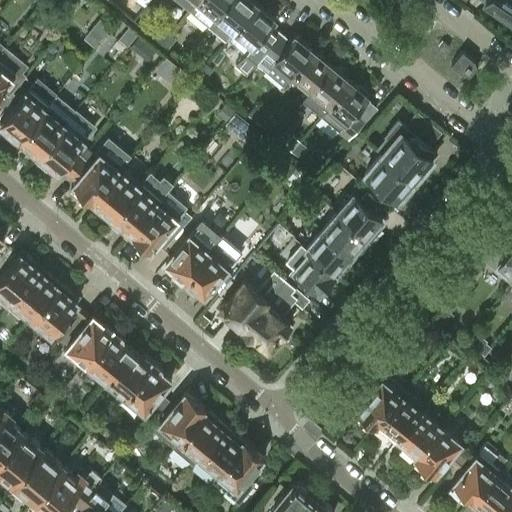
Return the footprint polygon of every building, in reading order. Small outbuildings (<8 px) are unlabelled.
[(207,24),(227,0),(195,0),(188,9),(207,24)] [(225,39),(227,37),(256,2),(253,0),(227,0),(207,24),(225,39)] [(511,0),(485,0),(511,18),(511,0)] [(264,8),(256,2),(227,37),(245,52),(255,60),(273,39),(264,31),(275,17),(272,15),(272,12),(266,8),(264,8)] [(96,42),(112,24),(101,14),(85,33),(96,42)] [(162,27),(154,37),(161,42),(169,32),(162,27)] [(169,32),(161,42),(167,48),(175,38),(169,32)] [(283,46),(273,39),(255,60),(266,69),(272,61),(290,76),(312,48),(304,41),(305,39),(298,34),(296,35),(294,33),(283,46)] [(444,51),(449,45),(443,40),(439,46),(444,51)] [(0,47),(0,88),(3,85),(10,91),(24,74),(19,70),(24,63),(2,45),(0,47)] [(320,55),(312,48),(290,76),(308,91),(330,63),(329,61),(329,59),(322,54),(320,55)] [(475,59),(462,49),(450,62),(463,73),(464,72),(468,75),(477,64),(473,61),(475,59)] [(199,57),(191,67),(198,73),(206,63),(199,57)] [(206,63),(198,73),(204,78),(212,68),(206,63)] [(333,65),(330,63),(308,91),(327,106),(349,79),(341,72),(342,70),(335,64),(333,65)] [(48,100),(55,93),(56,91),(37,75),(0,119),(0,120),(6,125),(3,128),(16,139),(48,100)] [(357,85),(349,79),(327,106),(344,121),(338,129),(348,136),(367,116),(357,108),(368,94),(366,92),(366,90),(359,84),(357,85)] [(37,152),(73,108),(55,93),(48,100),(16,139),(29,150),(32,147),(37,152)] [(255,104),(247,114),(254,119),(262,109),(255,104)] [(73,108),(37,152),(35,155),(48,166),(51,163),(57,168),(60,165),(67,171),(87,148),(80,142),(94,125),(73,108)] [(262,109),(254,119),(260,125),(269,115),(262,109)] [(236,111),(227,121),(252,141),(260,130),(236,111)] [(403,124),(381,149),(418,180),(429,168),(424,164),(432,155),(426,150),(430,146),(413,131),(413,132),(403,124)] [(292,134),(284,144),(291,150),(299,140),(292,134)] [(91,198),(122,162),(130,153),(108,135),(93,152),(87,148),(67,171),(75,179),(70,185),(84,196),(86,193),(91,198)] [(299,140),(291,150),(298,155),(306,145),(299,140)] [(418,180),(381,149),(364,169),(375,178),(367,187),(386,202),(393,193),(397,197),(403,190),(407,194),(418,180)] [(122,162),(91,198),(98,203),(96,206),(109,218),(142,179),(122,162)] [(142,179),(109,218),(122,228),(124,226),(131,231),(161,196),(142,179)] [(352,190),(336,208),(370,237),(380,225),(376,221),(382,215),(378,211),(386,202),(367,187),(359,196),(352,190)] [(168,225),(180,212),(186,204),(168,188),(161,196),(131,231),(136,236),(134,239),(147,250),(155,241),(161,247),(175,231),(168,225)] [(370,237),(336,208),(321,226),(350,252),(355,245),(359,249),(370,237)] [(211,244),(215,239),(220,233),(201,217),(183,238),(175,231),(161,247),(169,254),(157,268),(176,285),(181,279),(211,244)] [(350,252),(321,226),(305,245),(308,248),(339,273),(349,261),(345,257),(350,252)] [(196,301),(231,261),(224,256),(229,251),(215,239),(211,244),(181,279),(176,285),(196,301)] [(511,241),(504,251),(497,260),(494,263),(511,277),(511,241)] [(497,260),(504,251),(494,242),(486,251),(497,260)] [(11,298),(38,267),(32,261),(34,258),(21,247),(0,272),(0,288),(4,291),(0,295),(0,299),(6,304),(11,298)] [(339,273),(308,248),(293,266),(319,288),(324,282),(328,285),(339,273)] [(44,271),(38,267),(11,298),(31,314),(60,280),(47,268),(44,271)] [(232,316),(240,323),(255,307),(258,309),(268,297),(243,276),(219,305),(221,307),(220,313),(227,318),(232,316)] [(255,307),(240,323),(271,349),(284,335),(280,332),(289,320),(277,310),(288,297),(301,308),(310,298),(285,277),(277,287),(268,297),(258,309),(255,307)] [(60,280),(31,314),(58,337),(83,308),(75,301),(77,299),(71,294),(73,290),(60,280)] [(92,312),(91,314),(83,308),(58,337),(86,360),(114,325),(106,318),(101,319),(92,312)] [(114,325),(86,360),(105,376),(131,344),(123,337),(123,332),(114,325)] [(140,351),(131,344),(105,376),(125,392),(153,357),(145,350),(140,351)] [(469,364),(474,356),(469,352),(463,359),(469,364)] [(153,357),(125,392),(145,408),(149,403),(159,391),(171,376),(162,369),(162,364),(153,357)] [(355,408),(375,424),(401,392),(405,387),(386,371),(355,408)] [(179,436),(205,405),(185,388),(174,403),(163,415),(159,420),(179,436)] [(159,391),(149,403),(156,408),(166,396),(159,391)] [(401,392),(375,424),(389,435),(392,432),(397,436),(420,408),(401,392)] [(163,415),(174,403),(166,396),(156,408),(163,415)] [(0,405),(0,455),(22,430),(9,419),(12,415),(0,405)] [(218,416),(205,405),(179,436),(198,452),(223,423),(217,418),(218,416)] [(420,408),(397,436),(403,441),(401,444),(414,455),(440,424),(420,408)] [(243,436),(230,425),(228,427),(223,423),(198,452),(217,468),(243,436)] [(434,471),(458,443),(460,440),(440,424),(414,455),(434,471)] [(22,430),(0,455),(0,471),(13,482),(42,446),(22,430)] [(243,436),(217,468),(212,474),(238,496),(252,479),(246,474),(263,453),(243,436)] [(42,446),(13,482),(33,498),(62,463),(42,446)] [(472,496),(498,464),(479,448),(449,484),(463,496),(466,491),(472,496)] [(62,463),(33,498),(48,511),(55,511),(69,496),(77,503),(101,475),(91,468),(85,476),(78,470),(74,473),(62,463)] [(511,475),(498,464),(472,496),(478,501),(474,505),(482,511),(490,511),(511,486),(511,475)] [(116,511),(117,511),(106,502),(110,497),(103,491),(110,483),(101,475),(77,503),(86,510),(84,511),(116,511)] [(270,507),(275,511),(299,511),(316,492),(299,479),(295,479),(294,478),(270,507)] [(511,511),(511,486),(490,511),(511,511)] [(332,506),(316,492),(299,511),(332,511),(333,511),(332,509),(332,506)]
